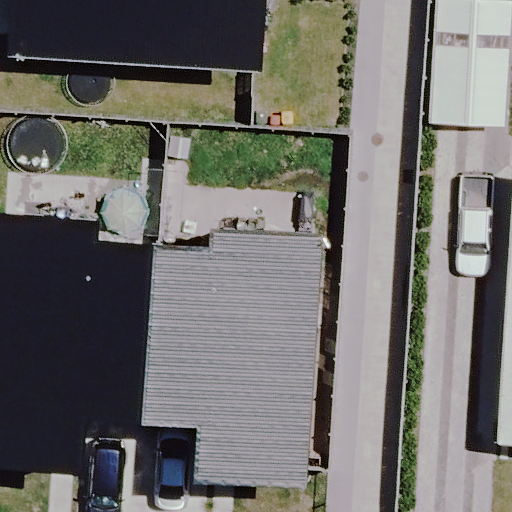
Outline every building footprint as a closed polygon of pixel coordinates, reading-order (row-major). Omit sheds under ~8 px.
[(272,88),(310,91),(311,90),(411,97),(418,0),(278,0),(273,80),(272,88)] [(431,0),(426,130),(503,133),(505,99),(511,99),(511,43),(507,43),(508,0),(431,0)] [(164,125),(164,53),(58,53),(58,124),(164,125)] [(272,88),(273,80),(207,75),(199,193),(0,178),(0,358),(44,362),(40,413),(219,426),(222,376),(319,383),(332,197),(303,195),(310,91),(272,88)] [(511,171),(499,448),(511,448),(511,171)]
